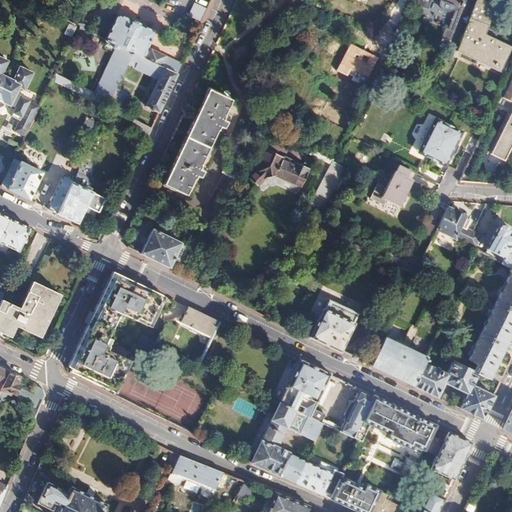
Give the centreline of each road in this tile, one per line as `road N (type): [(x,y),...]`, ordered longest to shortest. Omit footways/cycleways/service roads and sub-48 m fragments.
road 1 (residential): [(487,436),(105,253)]
road 2 (residential): [(60,383),(187,450),(339,511)]
road 3 (residential): [(105,253),(226,0)]
road 4 (unknown): [(193,295),(268,144)]
road 5 (residential): [(7,511),(60,383)]
road 6 (residential): [(48,374),(105,253)]
